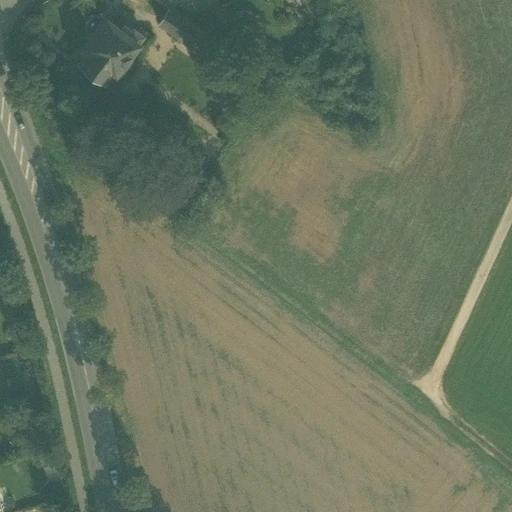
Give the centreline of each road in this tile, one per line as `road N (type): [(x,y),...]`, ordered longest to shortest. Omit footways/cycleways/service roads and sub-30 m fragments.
road 1 (primary): [(0,102),(59,271),(111,511)]
road 2 (track): [(511,474),(429,398),(511,206)]
